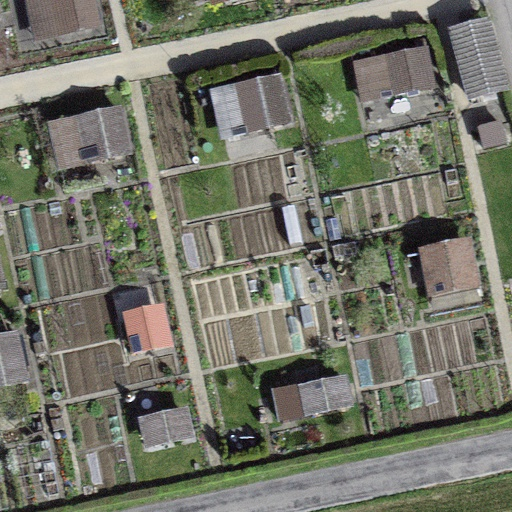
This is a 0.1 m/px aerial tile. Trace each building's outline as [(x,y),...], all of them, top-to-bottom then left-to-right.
[(101,35),(94,0),(23,0),(32,48),(101,35)] [(207,0),(211,12),(263,1),(262,0),(207,0)] [(490,24),(446,35),(465,106),(509,95),(490,24)] [(436,94),(428,51),(352,67),(360,109),(379,105),(382,118),(413,112),(410,99),(436,94)] [(280,79),(208,95),(220,146),(292,130),(280,79)] [(132,160),(121,112),(46,128),(56,177),(132,160)] [(508,147),(502,125),(476,132),(482,154),(508,147)] [(429,312),(481,301),(469,244),(416,256),(429,312)] [(172,353),(163,310),(121,319),(130,362),(172,353)] [(0,395),(26,391),(16,337),(0,339),(0,395)] [(346,380),(271,395),(277,428),(352,413),(346,380)] [(195,447),(189,413),(138,422),(144,457),(195,447)]
